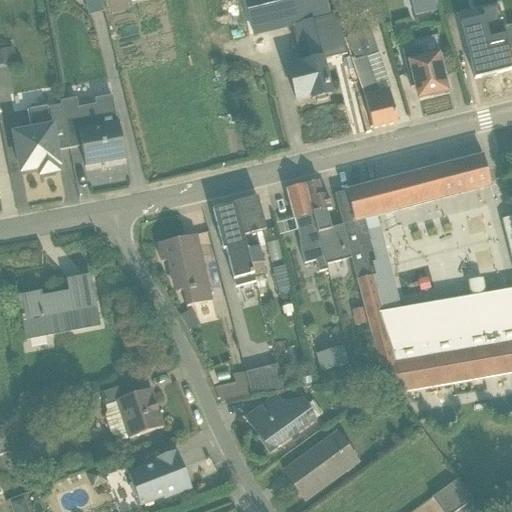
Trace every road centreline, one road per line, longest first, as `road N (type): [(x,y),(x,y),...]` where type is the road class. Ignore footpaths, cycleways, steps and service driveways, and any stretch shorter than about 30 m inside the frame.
road 1 (residential): [(511,121),(104,216)]
road 2 (residential): [(104,216),(257,511)]
